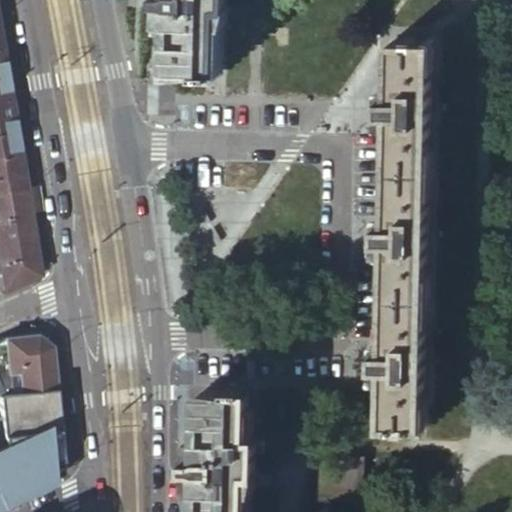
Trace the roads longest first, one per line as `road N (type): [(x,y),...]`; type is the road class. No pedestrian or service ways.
road 1 (tertiary): [(155,336),(125,138)]
road 2 (tertiary): [(81,302),(97,481)]
road 3 (tertiary): [(159,511),(155,336)]
road 4 (tertiary): [(59,138),(81,302)]
road 5 (tertiary): [(125,138),(99,0)]
road 6 (tertiary): [(34,0),(59,138)]
